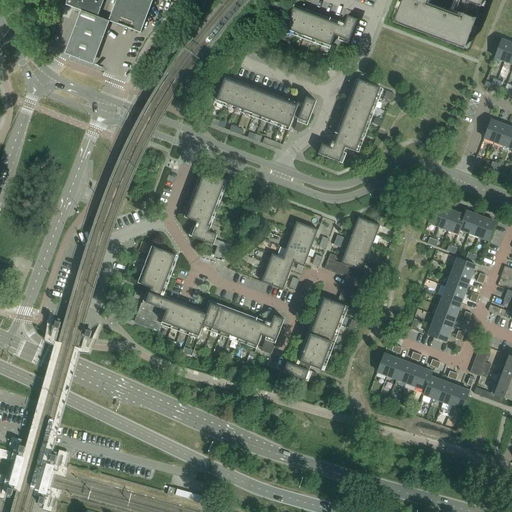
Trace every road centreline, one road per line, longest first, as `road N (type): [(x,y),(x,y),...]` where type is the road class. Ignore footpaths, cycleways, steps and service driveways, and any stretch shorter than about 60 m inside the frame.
road 1 (secondary): [(474,511),(273,452),(12,341)]
road 2 (tertiary): [(12,341),(99,114)]
road 3 (residential): [(296,311),(199,268),(169,218),(193,151)]
road 4 (secondary): [(0,366),(209,466)]
road 5 (unclassified): [(0,427),(181,472),(209,466)]
road 6 (unclassified): [(276,181),(341,199),(400,177),(457,180)]
road 7 (unclassified): [(457,180),(412,162),(334,187),(280,170)]
road 8 (residential): [(477,322),(462,363),(382,331),(369,289)]
road 9 (secondary): [(209,466),(339,511)]
